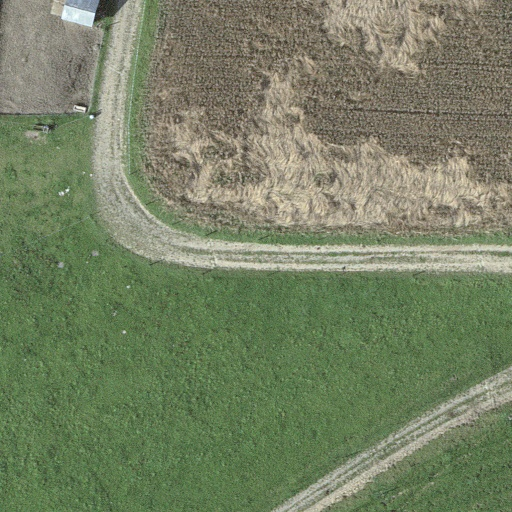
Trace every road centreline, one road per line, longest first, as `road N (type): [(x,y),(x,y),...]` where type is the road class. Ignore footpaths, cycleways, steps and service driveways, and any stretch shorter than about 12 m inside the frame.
road 1 (track): [(127,0),(110,81),(103,186),(124,235),(200,263),(511,268)]
road 2 (track): [(511,388),(443,418),(299,511)]
